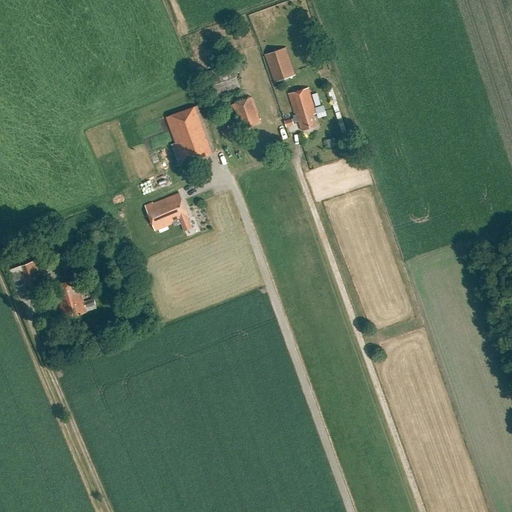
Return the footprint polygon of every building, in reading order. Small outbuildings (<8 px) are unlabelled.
[(285,47),(265,55),(276,83),(296,75),(285,47)] [(239,61),(199,74),(211,99),(240,90),(235,73),(242,70),(239,61)] [(295,114),(293,115),(294,118),(285,121),(287,127),(293,125),(294,123),(300,121),(303,130),(318,125),(314,115),(317,114),(308,87),(289,93),(295,114)] [(233,119),(233,120),(226,123),(228,129),(237,126),(239,131),(261,123),(252,97),(232,105),(237,118),(233,119)] [(325,105),(317,107),(318,117),(327,116),(325,105)] [(198,106),(167,117),(184,164),(215,153),(198,106)] [(153,203),(146,206),(157,230),(179,221),(184,231),(193,227),(188,217),(189,217),(178,193),(153,204),(153,203)] [(35,260),(18,267),(28,293),(45,287),(35,260)] [(87,312),(86,308),(96,304),(94,299),(85,302),(78,279),(55,286),(65,319),(87,312)]
